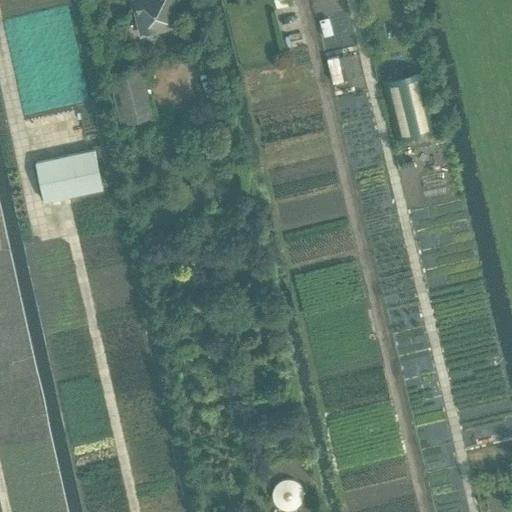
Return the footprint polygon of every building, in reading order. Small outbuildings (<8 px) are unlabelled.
[(175,24),(169,0),(129,0),(132,10),(135,9),(140,33),(175,24)] [(338,56),(327,58),(333,82),(344,80),(338,56)] [(112,75),(124,122),(155,114),(144,67),(112,75)] [(395,139),(437,129),(423,70),(380,80),(395,139)] [(38,164),(48,203),(106,189),(97,149),(38,164)] [(246,224),(235,226),(238,237),(249,234),(246,224)] [(272,492),(272,494),(272,496),(272,498),(273,500),(274,502),(275,504),(277,506),(278,507),(280,508),(282,509),(284,510),(288,510),(294,508),(297,507),(299,505),(300,504),(301,502),(302,500),(303,498),(303,495),(303,493),(303,491),(302,489),(302,487),(300,485),(299,483),(297,482),(296,481),(294,480),(292,479),(289,478),(287,478),(285,479),(283,479),(281,480),(279,481),(277,482),(276,484),(274,486),(273,487),(272,490),(272,492)]
